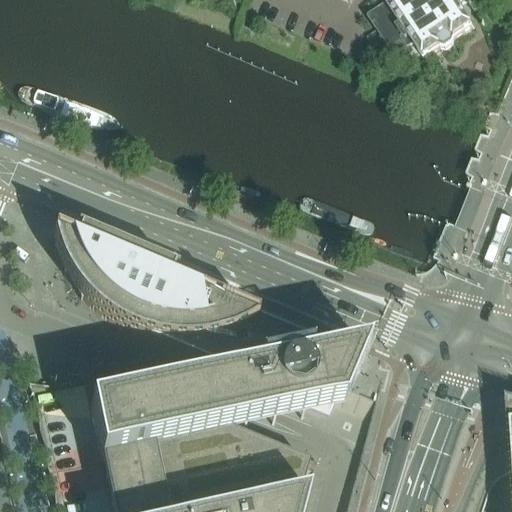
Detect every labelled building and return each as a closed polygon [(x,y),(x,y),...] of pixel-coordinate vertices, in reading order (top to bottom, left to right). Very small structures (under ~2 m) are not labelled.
[(384,10),(369,20),(369,22),(377,33),(367,40),(378,56),(459,0),(409,0),(406,2),(405,0),(389,11),(384,10)] [(459,0),(378,56),(380,59),(389,54),(398,67),(413,57),(410,52),(414,49),(423,63),(439,52),(444,53),(452,48),(453,43),(472,30),(459,11),(463,6),(463,5),(465,4),(467,3),(469,2),(471,2),(469,0),(459,0)] [(45,91),(38,111),(142,152),(150,132),(45,91)] [(167,142),(161,159),(280,205),(287,188),(167,142)] [(308,200),(305,214),(314,218),(383,234),(386,218),(308,200)] [(332,354),(218,307),(54,239),(53,241),(53,240),(53,244),(55,251),(57,259),(60,266),(63,274),(67,281),(71,287),(76,294),(80,299),(80,302),(82,302),(89,309),(95,315),(101,320),(107,324),(114,329),(121,333),(128,336),(226,377),(259,370),(309,359),(332,354)] [(296,509),(302,488),(308,470),(230,438),(273,429),(324,418),(328,419),(329,417),(342,414),(367,354),(310,366),(309,359),(259,370),(261,376),(188,392),(142,402),(141,401),(146,390),(132,384),(127,395),(98,383),(104,410),(89,413),(110,511),(304,511),(306,507),(296,509)]
